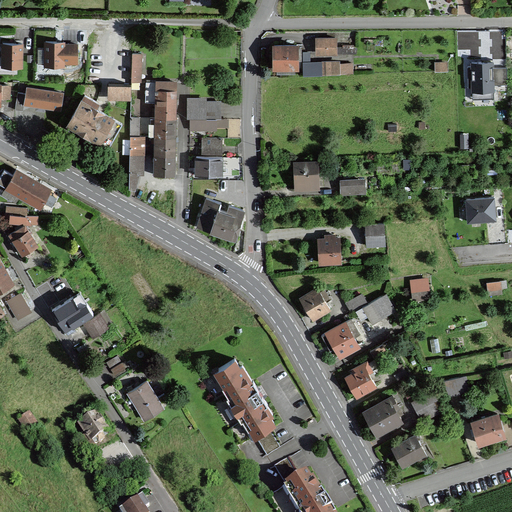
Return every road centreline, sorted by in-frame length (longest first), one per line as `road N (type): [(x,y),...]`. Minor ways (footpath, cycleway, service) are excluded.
road 1 (residential): [(0,232),(174,511)]
road 2 (secondary): [(0,138),(244,277)]
road 3 (secondary): [(244,277),(287,325),(383,498)]
road 4 (residential): [(256,24),(0,19)]
road 5 (residential): [(244,277),(254,259),(256,24)]
road 6 (residential): [(511,22),(256,24)]
road 7 (residential): [(511,461),(383,498)]
